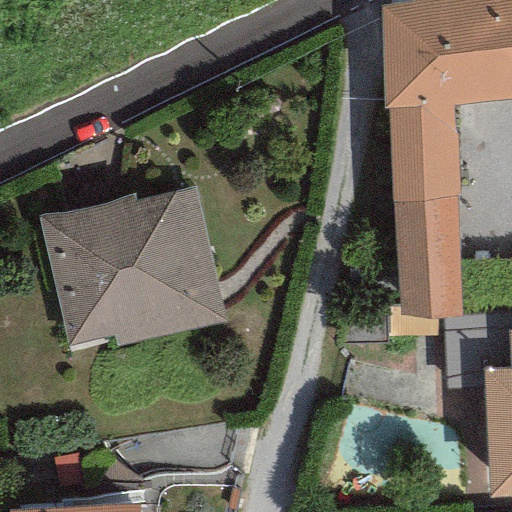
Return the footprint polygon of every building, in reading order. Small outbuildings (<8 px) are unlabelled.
[(511,0),(389,0),(394,57),(511,47),(511,0)] [(449,74),(379,79),(391,269),(461,264),(449,74)] [(42,216),(68,329),(210,296),(184,183),(42,216)] [(481,314),(448,311),(444,365),(477,367),(481,314)] [(511,313),(493,314),(498,458),(511,457),(511,313)] [(25,485),(24,511),(159,511),(160,486),(25,485)]
